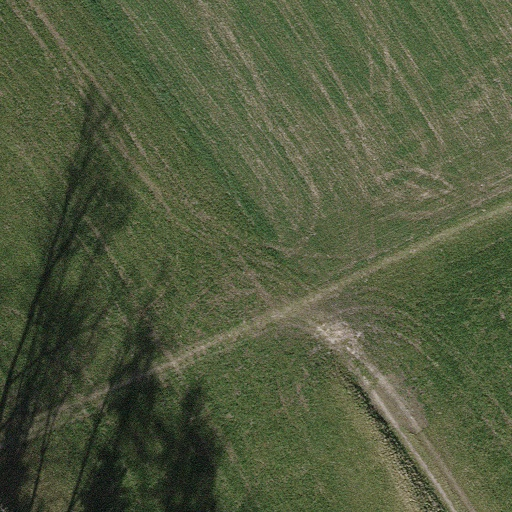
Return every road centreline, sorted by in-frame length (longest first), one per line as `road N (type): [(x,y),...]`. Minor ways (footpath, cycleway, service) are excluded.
road 1 (track): [(511,217),(0,463)]
road 2 (track): [(305,316),(461,511)]
